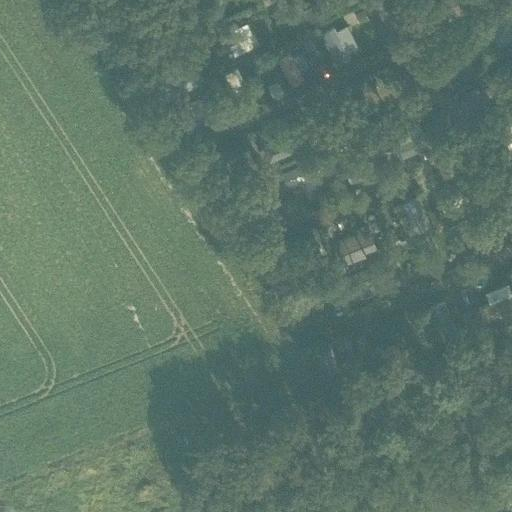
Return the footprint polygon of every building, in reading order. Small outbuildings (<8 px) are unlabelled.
[(127,0),(121,0),(102,9),(111,28),(136,17),(127,0)] [(288,16),(276,22),(281,34),(321,15),(316,4),(299,12),(295,4),(285,8),(288,16)] [(363,10),(354,14),(358,22),(366,19),(363,10)] [(332,27),(319,34),(335,64),(348,57),(346,52),(334,31),(332,27)] [(231,30),(224,33),(229,44),(233,55),(257,44),(253,33),(251,34),(236,41),(231,30)] [(309,39),(303,42),(307,50),(313,47),(309,39)] [(288,51),(275,57),(290,86),(303,79),(299,72),(290,56),(288,51)] [(260,65),(253,68),(257,74),(263,71),(260,65)] [(146,66),(136,71),(141,80),(150,74),(146,66)] [(175,77),(154,88),(161,102),(201,81),(194,67),(175,77)] [(236,68),(223,74),(240,106),(253,99),(236,68)] [(393,71),(383,76),(388,86),(398,81),(393,71)] [(217,91),(211,94),(214,100),(220,97),(217,91)] [(206,95),(174,112),(181,126),(213,109),(206,95)] [(373,100),(333,118),(339,131),(379,113),(373,100)] [(390,120),(382,124),(392,143),(395,141),(402,156),(442,138),(437,127),(422,133),(401,143),(396,132),(390,120)] [(264,148),(259,150),(264,163),(268,161),(314,142),(308,128),(297,133),(279,141),(264,148)] [(242,142),(217,156),(228,175),(243,167),(249,177),(259,171),(242,142)] [(318,155),(282,170),(288,184),(307,176),(316,172),(324,169),(318,155)] [(255,185),(227,201),(233,211),(241,207),(259,197),(261,196),(255,185)] [(215,187),(206,192),(210,200),(218,194),(215,187)] [(327,193),(316,197),(319,204),(329,200),(327,193)] [(415,196),(402,202),(410,220),(402,224),(407,235),(429,224),(415,196)] [(481,213),(447,230),(454,244),(488,227),(481,213)] [(237,228),(230,232),(234,239),(241,235),(237,228)] [(366,231),(331,244),(334,251),(335,251),(338,259),(344,257),(346,262),(362,257),(360,253),(373,248),(366,231)] [(489,233),(483,236),(488,246),(494,242),(489,233)] [(285,267),(275,271),(280,283),(308,272),(306,268),(318,265),(308,235),(296,239),(297,240),(290,243),(297,263),(285,267)] [(398,238),(389,242),(393,252),(402,249),(398,238)] [(385,242),(377,245),(381,256),(389,253),(385,242)] [(405,255),(394,260),(398,271),(410,266),(405,255)] [(390,260),(353,274),(358,289),(381,280),(384,288),(398,282),(390,260)] [(341,263),(332,266),(335,275),(344,272),(341,263)] [(331,271),(319,276),(322,284),(334,280),(331,271)] [(317,282),(279,296),(284,309),(322,296),(317,282)] [(335,308),(346,304),(340,288),(329,292),(335,308)] [(511,295),(490,304),(478,309),(483,323),(511,311),(511,295)] [(443,302),(429,307),(430,309),(440,336),(441,339),(455,333),(453,329),(443,302)] [(472,307),(461,311),(465,323),(477,319),(472,307)] [(394,335),(386,339),(390,349),(399,346),(394,335)] [(327,345),(315,349),(328,384),(342,379),(338,370),(336,371),(327,345)] [(355,366),(343,370),(346,377),(357,373),(355,366)]
